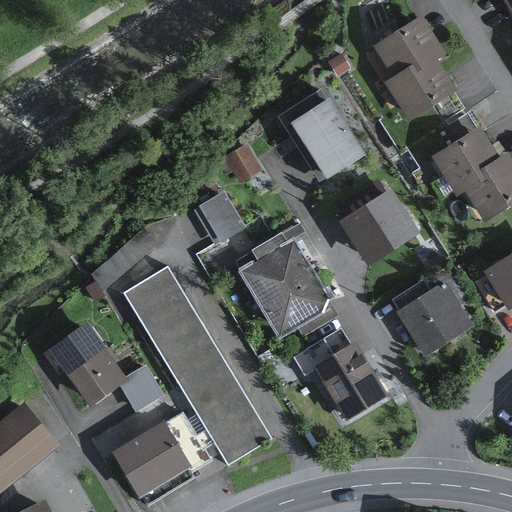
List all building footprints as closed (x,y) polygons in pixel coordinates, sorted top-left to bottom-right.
[(423,68),(435,60),(443,55),(421,20),(379,46),(397,75),(418,61),(423,68)] [(452,88),(435,60),(423,68),(418,61),(397,75),(389,80),(411,114),(452,88)] [(321,88),(278,116),(319,181),(326,177),(328,180),(367,154),(330,96),(327,98),(321,88)] [(437,157),(477,132),(466,114),(426,139),(437,157)] [(481,169),(497,159),(480,131),(477,132),(437,157),(458,192),(468,185),(484,175),(481,169)] [(246,144),(225,157),(240,184),(263,171),(246,144)] [(511,164),(505,154),(497,159),(481,169),(484,175),(468,185),(486,214),(511,197),(511,164)] [(225,190),(193,210),(216,244),(247,225),(225,190)] [(391,190),(341,221),(370,267),(419,236),(391,190)] [(144,227),(91,274),(103,293),(158,245),(144,227)] [(283,233),(236,260),(280,335),(296,325),(304,337),(339,315),(294,239),(289,242),(283,233)] [(511,252),(486,269),(510,306),(511,304),(511,252)] [(168,268),(124,294),(207,429),(214,442),(227,463),(271,436),(168,268)] [(448,279),(397,310),(425,353),(475,322),(448,279)] [(86,319),(47,347),(90,406),(129,379),(86,319)] [(313,365),(348,345),(340,330),(296,357),(306,374),(316,369),(313,365)] [(348,345),(313,365),(316,369),(346,420),(389,396),(356,341),(348,345)] [(0,490),(60,440),(25,399),(0,420),(0,490)] [(183,414),(115,452),(149,505),(194,477),(192,474),(212,462),(204,448),(214,442),(207,429),(196,435),(183,414)] [(50,511),(46,501),(18,511),(50,511)]
